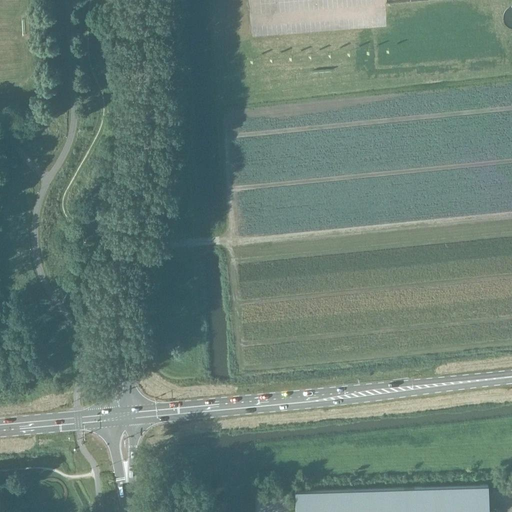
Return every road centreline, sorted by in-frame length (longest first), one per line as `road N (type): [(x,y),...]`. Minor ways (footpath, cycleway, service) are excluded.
road 1 (unclassified): [(121,416),(113,294),(142,147),(132,0)]
road 2 (secondary): [(121,416),(511,376)]
road 3 (secondary): [(0,427),(121,416)]
